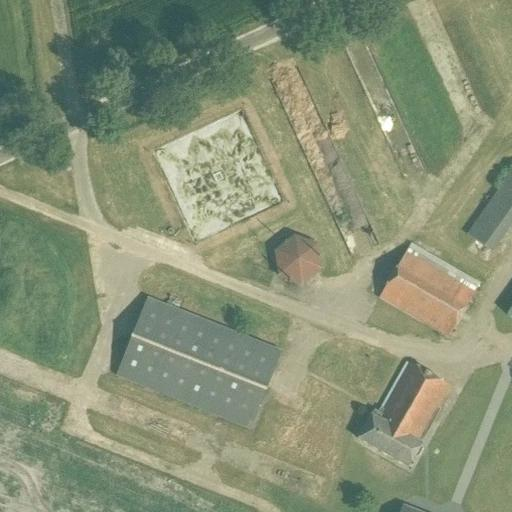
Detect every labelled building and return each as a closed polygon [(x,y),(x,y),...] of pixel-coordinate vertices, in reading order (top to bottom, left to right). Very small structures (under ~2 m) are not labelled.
[(467,235),(493,252),(511,224),(511,175),(508,173),(499,186),(500,187),(467,235)] [(277,277),(301,287),(321,270),(318,246),(294,236),(274,252),(277,277)] [(379,299),(448,339),(476,290),(408,250),(379,299)] [(117,377),(249,430),(280,352),(148,299),(117,377)] [(357,440),(408,469),(422,445),(421,445),(440,411),(437,409),(449,387),(407,363),(378,413),(374,410),(371,415),(357,440)]
